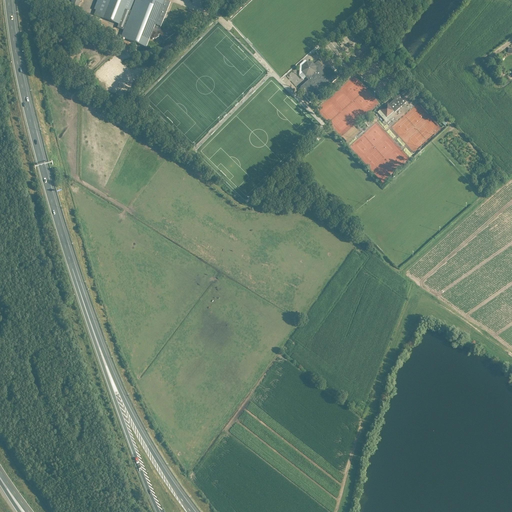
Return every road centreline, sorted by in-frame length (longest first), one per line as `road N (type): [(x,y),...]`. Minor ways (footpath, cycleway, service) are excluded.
road 1 (track): [(360,234),(316,194),(246,193),(184,148),(127,91)]
road 2 (motorway): [(72,268),(24,97),(8,0)]
road 3 (motorway): [(190,511),(123,398),(72,268)]
road 4 (motorway): [(157,511),(72,268)]
road 5 (track): [(511,355),(403,270)]
road 6 (residential): [(127,91),(227,0)]
